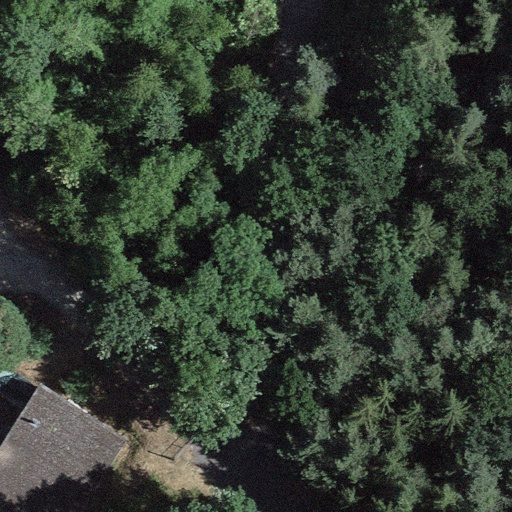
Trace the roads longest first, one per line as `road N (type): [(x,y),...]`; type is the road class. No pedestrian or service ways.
road 1 (unclassified): [(307,0),(253,489),(257,511)]
road 2 (track): [(253,489),(220,463),(122,304),(46,254),(0,261)]
